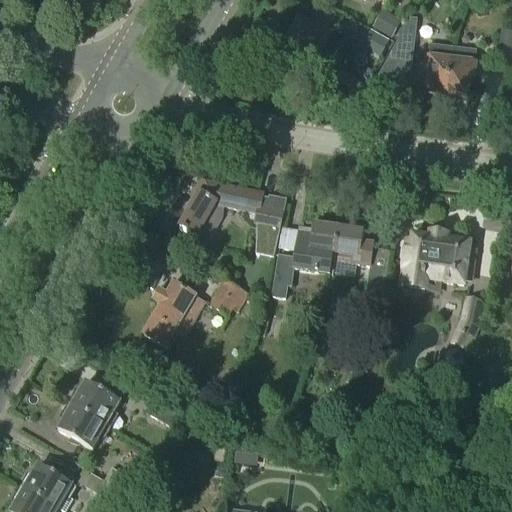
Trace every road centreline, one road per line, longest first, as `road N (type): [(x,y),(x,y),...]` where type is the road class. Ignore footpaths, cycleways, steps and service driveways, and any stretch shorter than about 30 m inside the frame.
road 1 (residential): [(511,165),(158,114)]
road 2 (secondary): [(0,386),(158,114)]
road 3 (secondary): [(84,120),(0,260)]
road 4 (secondary): [(158,114),(225,0)]
